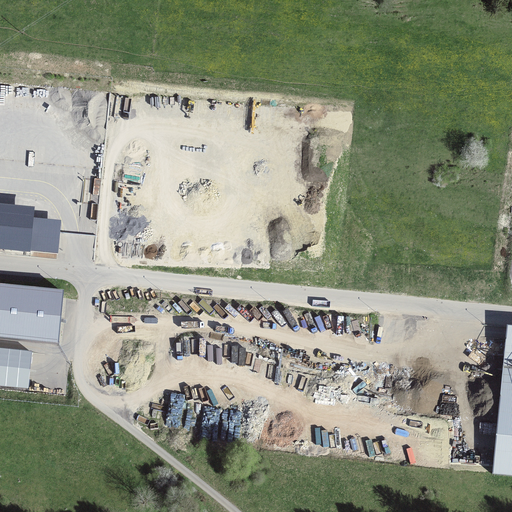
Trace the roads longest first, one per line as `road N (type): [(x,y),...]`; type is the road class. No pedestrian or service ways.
road 1 (tertiary): [(511,316),(112,280),(86,298),(77,320)]
road 2 (unclassified): [(77,320),(80,367),(99,405),(227,511)]
